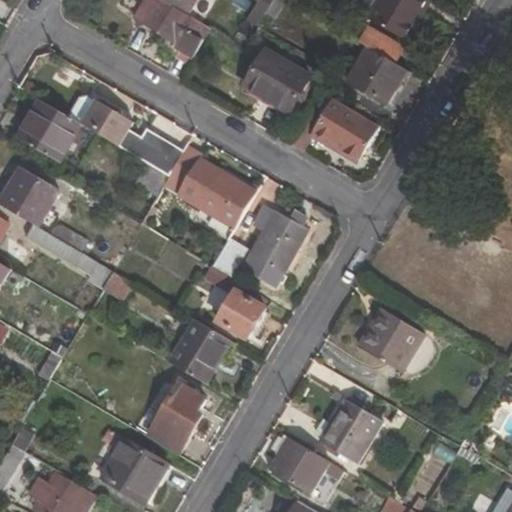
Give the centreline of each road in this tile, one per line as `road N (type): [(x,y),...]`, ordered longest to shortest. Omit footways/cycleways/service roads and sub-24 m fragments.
road 1 (unclassified): [(41,19),(375,218)]
road 2 (residential): [(201,511),(375,218)]
road 3 (residential): [(375,218),(503,0)]
